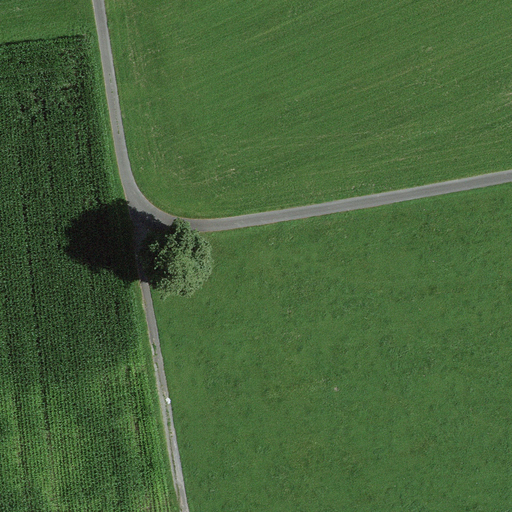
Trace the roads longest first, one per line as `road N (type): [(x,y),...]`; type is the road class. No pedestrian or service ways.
road 1 (track): [(183,511),(135,224),(266,218),(511,179)]
road 2 (unclassified): [(99,0),(135,224)]
